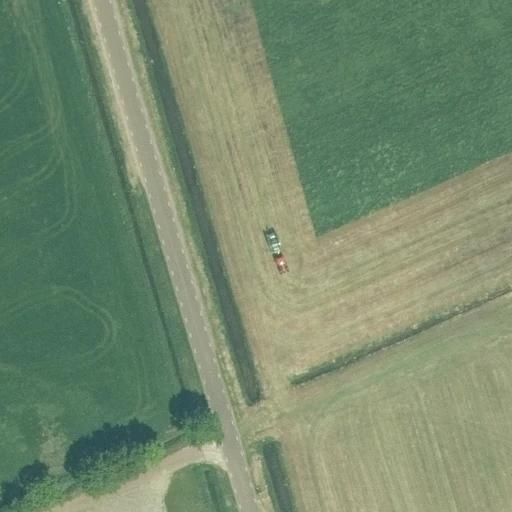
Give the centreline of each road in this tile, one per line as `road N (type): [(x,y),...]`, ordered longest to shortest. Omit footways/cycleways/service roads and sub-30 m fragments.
road 1 (tertiary): [(251,511),(105,0)]
road 2 (track): [(55,511),(229,434)]
